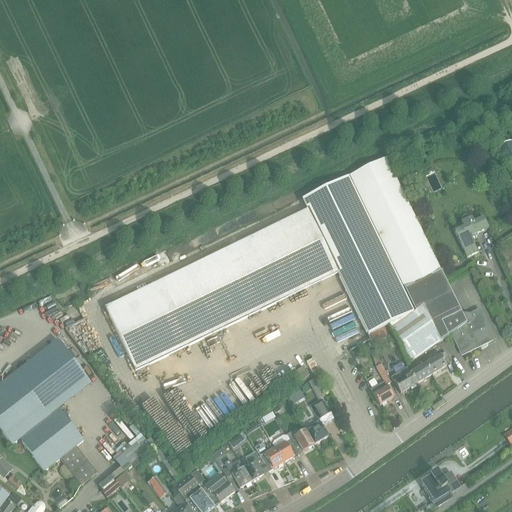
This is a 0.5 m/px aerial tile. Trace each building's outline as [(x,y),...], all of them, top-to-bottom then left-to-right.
[(493,110),(499,123),(503,121),(496,108),(493,110)] [(509,165),(511,163),(511,145),(511,142),(500,147),(509,165)] [(392,334),(405,367),(420,357),(440,343),(450,336),(462,356),(478,349),(477,347),(484,343),(485,345),(493,341),(479,312),(470,316),(469,316),(469,317),(468,317),(468,318),(468,319),(468,320),(469,322),(466,324),(441,273),(386,161),(302,201),(306,209),(103,310),(135,375),(339,274),(373,342),(392,334)] [(452,229),(463,250),(467,259),(479,254),(471,238),(472,239),(473,240),(474,240),(475,240),(476,239),(476,238),(477,238),(477,237),(476,236),(488,230),(481,215),(471,220),(471,219),(470,218),(469,217),(468,217),(467,217),(466,217),(465,217),(464,217),(463,218),(462,219),(461,220),(461,221),(461,222),(461,223),(462,224),(452,229)] [(361,334),(350,345),(356,351),(367,340),(361,334)] [(0,386),(0,431),(12,447),(20,441),(44,473),(60,461),(81,488),(97,475),(76,448),(83,442),(59,410),(91,386),(58,342),(0,386)] [(425,365),(432,376),(447,367),(446,367),(451,364),(445,354),(440,357),(440,356),(425,365)] [(313,360),(306,363),(312,374),(318,371),(313,360)] [(410,374),(417,385),(432,376),(425,365),(410,374)] [(391,383),(386,375),(380,366),(375,369),(384,383),(370,391),(380,407),(394,399),(386,386),(391,383)] [(302,382),(309,377),(302,367),(295,373),(302,382)] [(406,369),(391,378),(394,384),(400,395),(417,385),(410,374),(406,369)] [(309,383),(318,401),(323,398),(324,398),(315,380),(314,381),(309,383)] [(294,396),(288,399),(293,406),(299,403),(294,396)] [(330,406),(324,409),(327,415),(333,412),(330,406)] [(305,431),(314,446),(328,438),(322,428),(331,423),(324,411),(315,417),(319,423),(305,431)] [(334,433),(340,431),(337,424),(332,426),(334,433)] [(122,464),(147,440),(134,426),(108,450),(122,464)] [(286,436),(287,437),(298,456),(314,446),(305,431),(294,438),(291,433),(286,436)] [(274,444),(272,445),(284,464),(298,456),(287,437),(286,437),(283,437),(275,442),(274,444)] [(262,451),(257,454),(260,459),(269,473),(284,464),(272,445),(265,449),(268,454),(265,456),(262,451)] [(108,451),(104,454),(114,465),(118,462),(108,451)] [(244,469),(252,483),(263,476),(269,473),(260,459),(258,460),(255,454),(245,460),(249,466),(244,469)] [(0,458),(0,475),(4,480),(13,471),(0,458)] [(306,460),(300,464),(308,475),(314,471),(306,460)] [(151,468),(160,473),(164,466),(156,461),(151,468)] [(234,480),(235,482),(240,490),(252,483),(244,469),(237,473),(232,466),(222,472),(228,483),(234,480)] [(432,505),(435,510),(453,498),(451,495),(460,489),(451,475),(441,481),(437,474),(421,485),(434,504),(432,505)] [(114,482),(120,489),(121,489),(130,483),(123,475),(114,482)] [(174,490),(179,497),(190,511),(211,511),(215,509),(201,491),(190,477),(174,490)] [(201,491),(215,509),(235,494),(225,481),(221,477),(211,484),(201,491)] [(155,479),(147,485),(160,501),(168,496),(155,479)] [(101,492),(107,499),(120,489),(114,482),(101,492)] [(0,509),(9,498),(0,490),(0,509)] [(190,511),(179,497),(173,501),(180,509),(175,511),(190,511)] [(485,501),(480,504),(484,510),(489,506),(485,501)] [(7,502),(1,510),(0,511),(12,511),(15,509),(7,502)]
